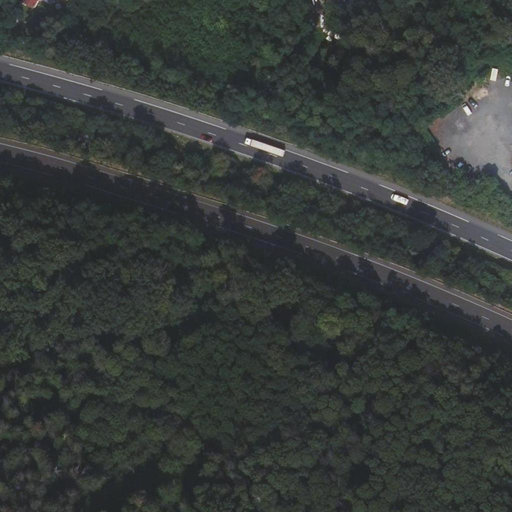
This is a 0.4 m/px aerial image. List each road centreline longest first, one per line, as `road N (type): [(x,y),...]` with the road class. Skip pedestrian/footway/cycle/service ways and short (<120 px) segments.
road 1 (trunk): [(511,249),(209,132),(0,70)]
road 2 (trunk): [(0,153),(285,237),(511,328)]
road 3 (track): [(0,242),(100,276),(141,269),(241,279),(333,300)]
